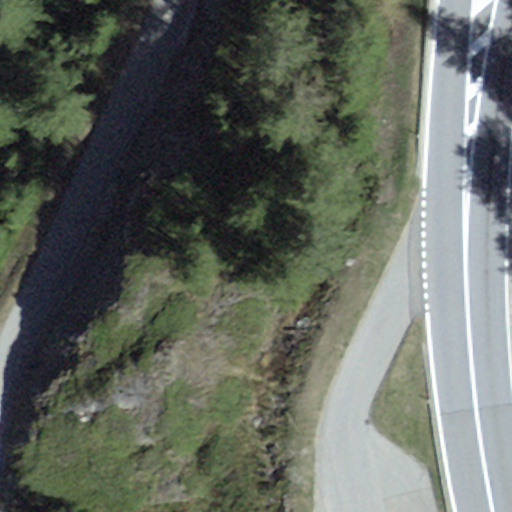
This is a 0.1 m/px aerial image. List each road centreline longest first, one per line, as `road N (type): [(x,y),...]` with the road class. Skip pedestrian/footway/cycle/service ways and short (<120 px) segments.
road 1 (primary): [(488,0),(471,227),(493,511)]
road 2 (residential): [(173,0),(0,409)]
